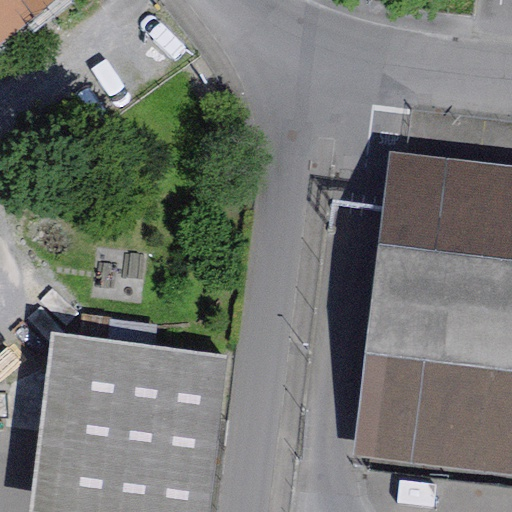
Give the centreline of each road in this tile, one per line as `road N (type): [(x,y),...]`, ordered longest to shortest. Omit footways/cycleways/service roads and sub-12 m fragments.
road 1 (residential): [(242,511),(307,46)]
road 2 (residential): [(307,46),(511,74)]
